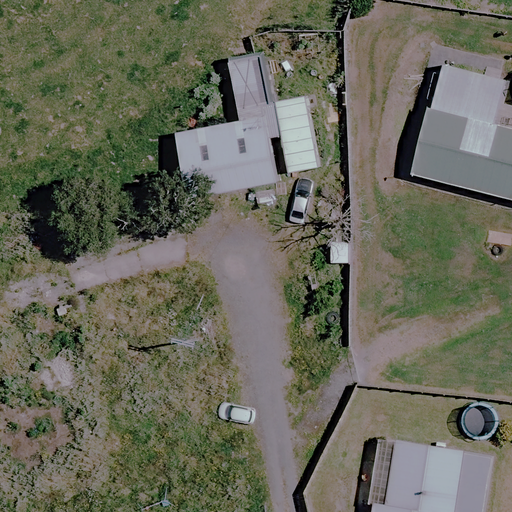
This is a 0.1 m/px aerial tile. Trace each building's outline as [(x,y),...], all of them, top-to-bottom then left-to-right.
[(182,204),(323,177),(310,107),(268,115),(260,72),(234,77),(243,126),(170,140),(175,167),(182,204)] [(511,134),(428,113),(410,178),(511,203),(511,134)] [(109,450),(68,302),(3,320),(17,371),(0,375),(0,502),(80,480),(74,459),(109,450)] [(381,402),(359,395),(346,437),(368,444),(381,402)] [(453,511),(462,453),(396,445),(388,508),(372,506),(371,511),(453,511)]
